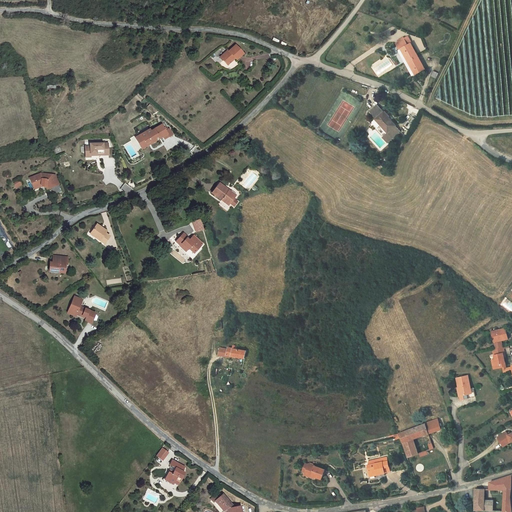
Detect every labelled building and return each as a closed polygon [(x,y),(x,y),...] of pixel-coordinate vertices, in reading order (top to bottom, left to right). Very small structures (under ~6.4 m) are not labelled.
[(396,41),(394,42),(398,48),(400,47),(416,73),(425,67),(410,41),(407,43),(402,35),(396,38),(396,41)] [(235,45),(224,55),(223,62),(228,67),(234,62),(233,60),(234,58),(237,61),(244,54),(235,45)] [(370,112),(387,130),(382,136),(387,142),(402,128),(390,115),(388,116),(382,110),(381,111),(376,106),(370,112)] [(163,136),(168,134),(165,130),(162,124),(151,131),(143,136),(147,143),(152,140),(153,142),(158,140),(156,137),(157,135),(159,139),(163,136)] [(169,128),(165,130),(168,134),(163,136),(165,138),(172,134),(169,128)] [(136,138),(143,149),(149,145),(147,143),(143,136),(151,131),(150,129),(136,138)] [(83,150),(90,150),(90,152),(107,151),(106,139),(89,140),(89,142),(83,143),(83,150)] [(48,185),(54,181),(51,174),(36,176),(28,180),(32,187),(35,185),(39,184),(42,184),(44,187),(48,185)] [(16,189),(23,185),(20,180),(13,183),(16,189)] [(54,181),(48,185),(52,192),(58,189),(54,181)] [(209,192),(218,199),(219,197),(228,203),(227,204),(232,207),(236,202),(231,198),(233,196),(215,183),(209,192)] [(194,232),(204,229),(201,219),(190,222),(194,232)] [(106,245),(112,236),(107,233),(109,230),(98,223),(90,234),(106,245)] [(195,236),(191,241),(184,235),(178,242),(186,249),(187,248),(193,254),(203,243),(195,236)] [(183,252),(186,249),(178,242),(176,245),(183,252)] [(53,256),(52,262),(49,261),(48,271),(64,273),(65,264),(67,264),(67,258),(53,256)] [(92,323),(97,312),(81,306),(83,301),(80,300),(81,298),(76,296),(69,312),(77,316),(78,314),(84,316),(84,314),(88,316),(86,321),(92,323)] [(492,332),(495,343),(511,339),(508,328),(492,332)] [(501,367),(505,366),(509,365),(506,354),(507,353),(506,347),(494,350),(497,359),(498,363),(500,363),(501,367)] [(228,356),(248,359),(249,352),(220,348),(220,355),(228,356)] [(477,386),(474,386),(471,374),(458,378),(461,389),(464,399),(479,395),(477,386)] [(440,419),(431,423),(436,433),(445,429),(440,419)] [(403,434),(412,457),(423,453),(418,440),(432,434),(428,424),(403,434)] [(508,430),(499,435),(505,445),(511,440),(511,431),(510,433),(508,430)] [(170,452),(163,447),(157,456),(164,460),(170,452)] [(374,476),(382,473),(396,468),(390,454),(384,456),(386,461),(371,467),(374,476)] [(173,459),(164,477),(178,485),(180,482),(168,476),(171,471),(173,472),(176,467),(174,465),(176,461),(173,459)] [(186,466),(176,461),(174,465),(176,467),(173,472),(171,471),(168,476),(180,482),(185,471),(184,470),(186,466)] [(315,465),(309,475),(326,485),(332,474),(315,465)] [(505,498),(505,509),(505,511),(511,511),(511,506),(511,503),(511,475),(490,482),(490,488),(504,484),(505,498)] [(485,488),(476,488),(474,509),(492,509),(492,506),(493,500),(484,501),(485,488)] [(216,500),(225,510),(228,510),(228,511),(243,511),(242,505),(234,506),(223,494),(219,497),(215,494),(211,498),(215,501),(216,500)]
